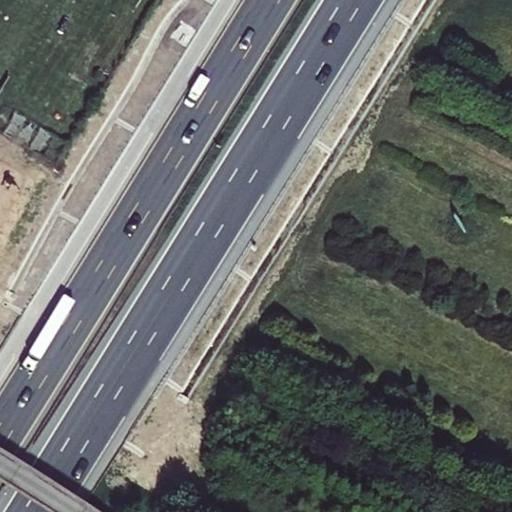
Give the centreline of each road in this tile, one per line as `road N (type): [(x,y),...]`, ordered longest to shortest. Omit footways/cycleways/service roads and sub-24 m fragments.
road 1 (motorway): [(31,511),(350,0)]
road 2 (motorway): [(268,0),(0,431)]
